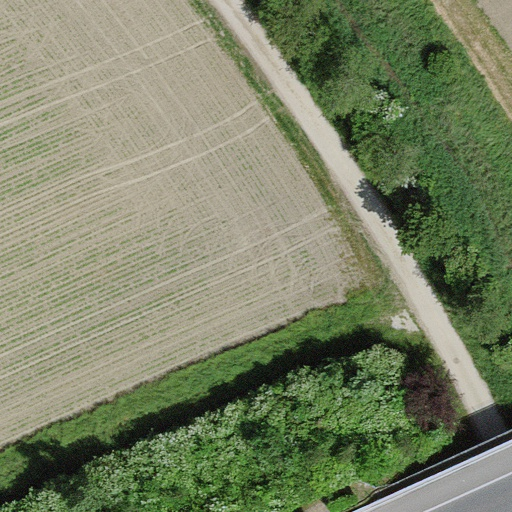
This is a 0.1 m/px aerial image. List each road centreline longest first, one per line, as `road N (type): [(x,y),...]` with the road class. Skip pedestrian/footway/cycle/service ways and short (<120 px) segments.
road 1 (track): [(511,474),(364,202),(224,0)]
road 2 (track): [(443,0),(511,105)]
